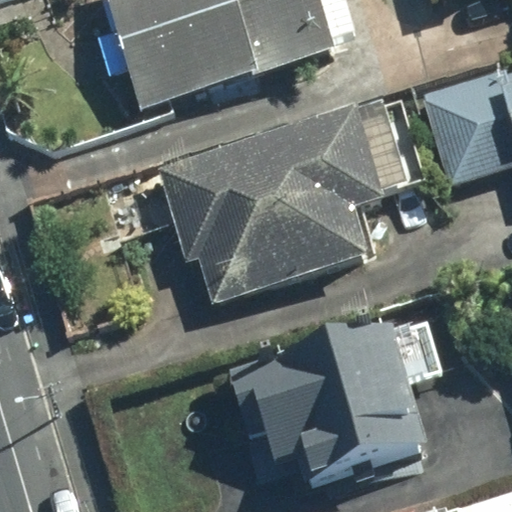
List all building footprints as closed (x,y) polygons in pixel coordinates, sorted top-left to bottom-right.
[(343,0),(99,0),(142,134),(334,73),(330,60),(359,51),(343,0)] [(449,0),(454,12),(491,0),(449,0)] [(511,84),(421,107),(447,207),(511,190),(511,84)] [(375,224),(373,213),(425,199),(404,123),(352,138),(348,126),(154,180),(181,278),(198,273),(212,324),(369,281),(355,230),(375,224)] [(379,337),(221,389),(239,448),(252,444),(260,471),(281,464),(296,511),(297,511),(427,471),(405,402),(441,390),(424,338),(383,351),(379,337)] [(511,511),(511,500),(476,511),(511,511)]
